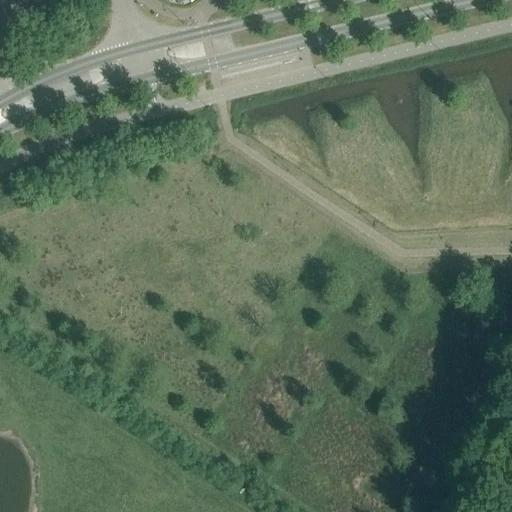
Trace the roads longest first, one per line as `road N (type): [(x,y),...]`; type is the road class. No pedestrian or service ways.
road 1 (secondary): [(148,81),(480,0)]
road 2 (secondary): [(339,0),(137,47)]
road 3 (secondary): [(0,133),(148,81)]
road 4 (secondary): [(137,47),(0,101)]
